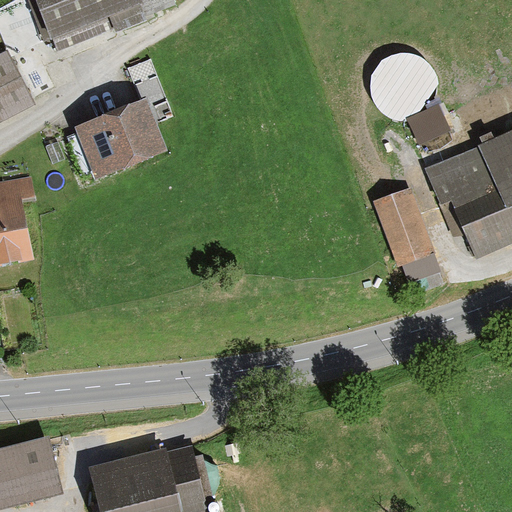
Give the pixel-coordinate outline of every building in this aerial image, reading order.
[(162,0),(13,0),(32,54),(166,10),(162,0)] [(371,71),(388,126),(430,113),(425,98),(440,93),(428,53),(371,71)] [(4,62),(0,63),(0,119),(27,106),(4,62)] [(421,149),(454,135),(443,108),(410,121),(421,149)] [(146,112),(82,137),(98,178),(162,154),(146,112)] [(511,126),(420,168),(466,267),(511,246),(511,126)] [(0,267),(28,262),(16,200),(29,197),(26,183),(0,188),(0,267)] [(400,188),(363,199),(391,287),(427,275),(400,188)] [(51,440),(0,452),(0,511),(8,511),(65,499),(51,440)] [(166,447),(88,466),(99,511),(209,511),(193,445),(167,452),(166,447)]
